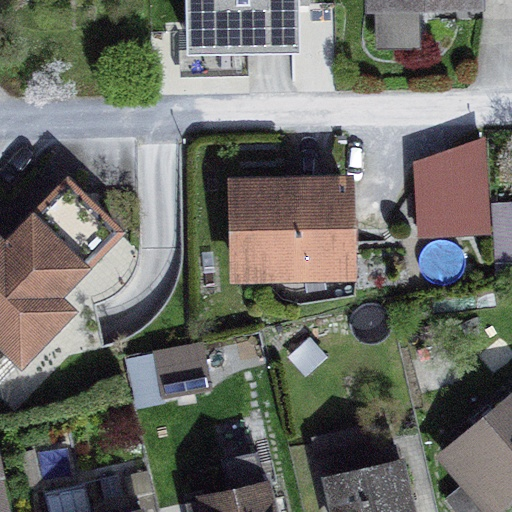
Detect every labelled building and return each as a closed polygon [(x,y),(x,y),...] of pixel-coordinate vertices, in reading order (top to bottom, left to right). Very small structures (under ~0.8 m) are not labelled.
[(190,0),(191,51),(294,50),(293,0),(190,0)] [(381,45),(417,45),(417,44),(417,4),(380,5),(381,45)] [(486,226),(481,140),(419,161),(423,227),(486,226)] [(67,185),(5,249),(0,244),(0,341),(7,348),(55,298),(118,233),(67,185)] [(305,263),(347,262),(345,185),(236,187),(238,274),(305,273),(305,263)] [(511,201),(493,202),(495,263),(511,262),(511,201)] [(305,273),(347,272),(347,262),(305,263),(305,273)] [(7,348),(22,362),(70,312),(55,298),(7,348)] [(157,360),(164,395),(209,387),(202,352),(157,360)] [(511,399),(444,456),(491,511),(493,511),(511,496),(511,399)] [(399,465),(396,451),(370,457),(365,433),(318,444),(326,481),(399,465)] [(222,462),(230,496),(186,506),(187,511),(272,511),(259,453),(222,462)] [(333,511),(409,511),(399,465),(326,481),(333,511)] [(446,501),(455,511),(490,511),(467,484),(446,501)] [(90,511),(84,485),(45,494),(49,511),(90,511)]
